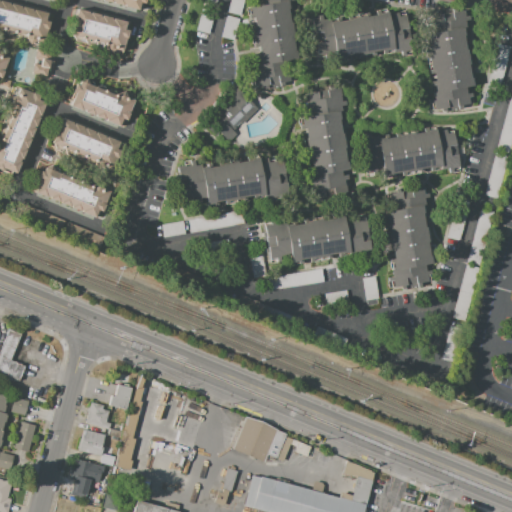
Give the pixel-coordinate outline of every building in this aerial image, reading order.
[(0,0),(46,13),(44,21),(48,22),(42,43),(38,41),(37,45),(0,35),(0,0)] [(98,0),(145,0),(144,4),(141,3),(139,11),(98,0)] [(294,0),(295,3),(288,4),(298,64),(291,65),(294,80),(284,81),(285,86),(267,89),(267,88),(263,89),(262,86),(252,88),(251,81),(256,80),(253,65),(260,64),(257,46),(253,47),(246,7),(256,6),(255,0),(294,0)] [(73,41),(69,35),(77,6),(128,20),(126,29),(129,29),(122,55),(73,41)] [(403,9),(406,29),(399,30),(401,39),(407,38),(410,52),(404,53),(405,56),(400,56),(400,52),(384,54),(384,50),(371,52),(371,56),(354,59),(354,56),(345,57),(346,60),(334,62),(333,57),(312,60),(311,50),(313,49),(312,41),(310,42),(307,27),(311,26),(310,15),(319,14),(319,19),(328,18),(329,22),(350,19),(350,14),(365,12),(365,16),(378,14),(378,10),(387,9),(388,18),(394,17),(393,10),(403,9)] [(422,17),(441,14),(442,21),(451,19),(450,13),(467,10),(469,21),(465,22),(468,39),(463,40),(464,47),(469,46),(472,65),(468,66),(469,76),(473,75),(475,85),(465,87),(466,93),(471,92),(473,103),(471,103),(472,108),(463,109),(463,108),(455,109),(455,110),(440,113),(440,109),(427,111),(425,100),(433,99),(430,81),(432,81),(431,74),(427,75),(424,53),(428,53),(425,35),(428,34),(427,25),(423,25),(422,17)] [(485,86),(497,89),(508,46),(496,43),(485,86)] [(31,74),(33,63),(40,64),(40,60),(34,59),(35,49),(50,51),(49,58),(50,59),(49,69),(47,69),(46,77),(31,74)] [(0,53),(8,57),(2,70),(3,71),(0,79),(0,53)] [(69,106),(70,103),(64,100),(69,87),(73,88),(74,83),(77,85),(80,77),(132,98),(121,126),(69,106)] [(16,174),(11,172),(10,176),(0,172),(0,129),(12,100),(9,99),(14,87),(31,94),(32,92),(40,95),(38,100),(45,103),(16,174)] [(256,108),(227,138),(225,140),(218,133),(214,136),(202,124),(236,89),(239,91),(242,88),(250,97),(247,100),(256,108)] [(297,96),(316,92),(317,99),(326,97),(325,91),(342,88),(344,96),(339,97),(340,102),(344,101),(345,105),(341,106),(343,119),(338,120),(339,130),(345,129),(348,148),(342,149),(346,169),(342,170),(342,175),(348,174),(350,185),(345,186),(346,193),(332,196),(331,188),(322,189),(324,196),(318,197),(316,187),(310,188),(308,178),(310,177),(307,159),(309,159),(304,129),(300,129),(298,118),(304,117),(302,103),(298,104),(297,96)] [(61,115),(120,139),(115,149),(119,151),(110,173),(54,150),(50,142),(61,115)] [(451,126),(454,145),(448,146),(449,155),(456,154),(459,172),(448,173),(447,169),(429,172),(428,166),(422,167),(423,173),(403,176),(402,173),(393,174),(393,178),(382,179),(381,174),(361,177),(359,167),(362,167),(360,159),(358,159),(356,144),(360,144),(358,131),(368,129),(369,136),(385,133),(386,137),(398,135),(398,134),(413,132),(413,133),(427,131),(426,130),(435,128),(436,134),(442,133),(441,127),(451,126)] [(183,209),(180,189),(187,188),(185,179),(179,180),(176,163),(193,160),(194,166),(201,165),(201,168),(208,167),(208,168),(221,166),(220,163),(236,161),(236,162),(249,160),(248,156),(257,155),(258,160),(267,158),(267,161),(280,159),(282,173),(276,174),(277,183),(285,182),(286,189),(275,191),(276,201),(266,203),(265,200),(247,202),(247,201),(224,204),(224,200),(217,201),(217,204),(197,208),(197,203),(191,204),(191,207),(183,209)] [(34,193),(39,180),(36,179),(40,171),(43,172),(45,167),(51,164),(112,190),(103,212),(99,211),(96,218),(34,193)] [(381,195),(401,191),(402,198),(411,197),(410,190),(427,187),(429,198),(424,199),(427,213),(421,214),(424,227),(429,226),(432,242),(429,243),(430,253),(434,252),(436,263),(431,264),(431,280),(418,281),(418,285),(416,285),(416,287),(401,290),(400,286),(388,288),(386,278),(392,277),(388,259),(392,258),(384,212),(388,212),(386,202),(382,203),(381,195)] [(101,236),(95,248),(14,214),(19,202),(101,236)] [(242,223),(240,210),(193,219),(196,232),(242,223)] [(363,214),(366,231),(359,232),(360,241),(367,240),(370,257),(359,259),(358,255),(341,257),(340,255),(335,256),(335,258),(309,263),(308,259),(303,260),(303,264),(290,266),(290,261),(269,264),(266,252),(264,252),(261,233),(263,233),(262,223),(269,222),(269,217),(279,216),(281,224),(291,222),(292,226),(306,223),(305,220),(320,217),(321,220),(335,218),(334,215),(343,214),(344,221),(352,220),(351,216),(363,214)] [(8,330),(0,349),(0,374),(18,381),(24,366),(10,360),(20,335),(8,330)] [(114,467),(127,470),(133,438),(132,437),(143,377),(132,375),(114,467)] [(131,389),(125,410),(107,405),(110,395),(113,396),(116,385),(122,386),(123,384),(128,385),(127,388),(131,389)] [(0,394),(0,445),(8,414),(3,413),(7,396),(0,394)] [(9,412),(13,398),(27,402),(23,416),(9,412)] [(84,423),(87,412),(85,411),(86,407),(88,408),(90,403),(102,406),(101,409),(108,411),(105,422),(110,423),(108,430),(84,423)] [(231,449),(244,417),(285,435),(284,437),(291,439),(281,462),(266,455),(263,463),(231,449)] [(19,422),(13,449),(27,452),(34,425),(19,422)] [(77,450),(78,446),(77,445),(79,438),(80,439),(82,429),(103,435),(101,443),(102,443),(99,456),(77,450)] [(292,440),(309,447),(305,456),(294,451),(295,448),(290,445),(292,440)] [(0,452),(11,455),(8,470),(0,468),(0,452)] [(114,457),(111,467),(99,464),(102,453),(114,457)] [(74,459),(93,464),(88,484),(69,479),(74,459)] [(356,477),(342,473),(344,463),(373,470),(370,481),(356,477)] [(113,475),(115,467),(122,469),(120,477),(113,475)] [(236,470),(231,491),(221,488),(226,468),(236,470)] [(261,511),(242,507),(251,475),(349,501),(364,505),(362,511),(261,511)] [(364,505),(370,481),(356,477),(349,501),(364,505)] [(0,479),(0,511),(5,511),(9,499),(6,498),(10,482),(0,479)] [(103,492),(93,489),(95,482),(105,485),(103,492)] [(223,505),(213,502),(216,492),(220,493),(221,490),(227,492),(223,505)] [(94,494),(93,500),(84,497),(85,492),(94,494)] [(104,495),(119,499),(116,511),(101,508),(104,495)] [(132,511),(135,501),(178,511),(132,511)]
